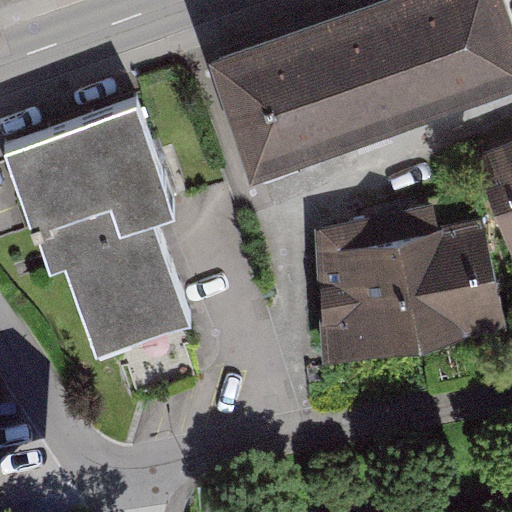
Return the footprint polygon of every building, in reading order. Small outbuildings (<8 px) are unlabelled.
[(252,159),(393,108),(354,0),(325,0),(210,41),(252,159)] [(511,0),(354,0),(393,108),(511,66),(511,0)] [(138,86),(7,133),(51,257),(66,251),(98,338),(195,302),(157,198),(176,191),(138,86)] [(511,132),(476,147),(511,240),(511,132)] [(443,191),(319,220),(327,353),(507,311),(483,209),(449,217),(443,191)]
